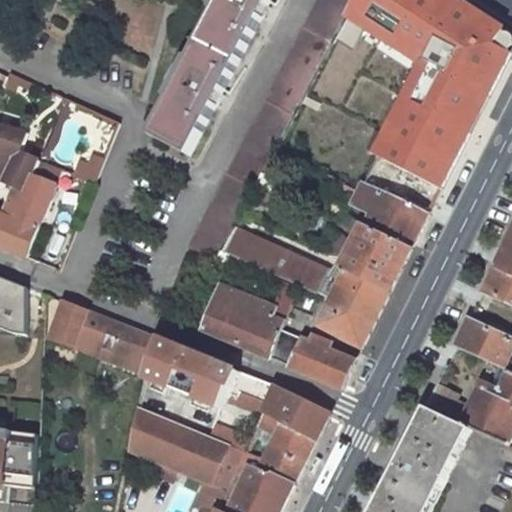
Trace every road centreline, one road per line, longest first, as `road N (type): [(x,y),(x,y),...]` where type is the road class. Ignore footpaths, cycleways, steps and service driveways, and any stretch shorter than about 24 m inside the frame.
road 1 (residential): [(0,263),(366,417)]
road 2 (secondary): [(366,417),(511,129)]
road 3 (unknown): [(133,129),(196,0)]
